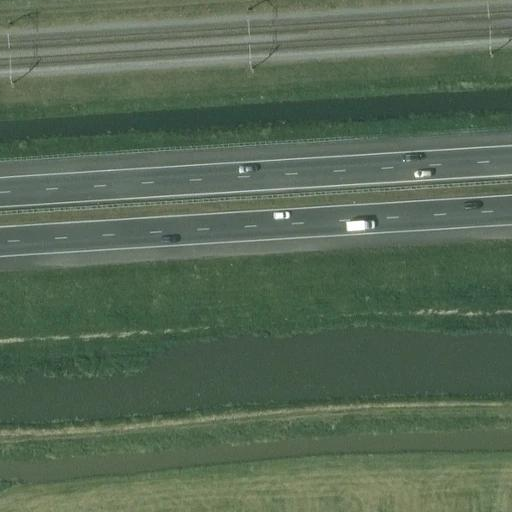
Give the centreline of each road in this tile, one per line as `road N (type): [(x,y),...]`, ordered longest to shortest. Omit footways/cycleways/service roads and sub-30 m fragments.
road 1 (motorway): [(0,244),(511,211)]
road 2 (motorway): [(511,161),(0,194)]
